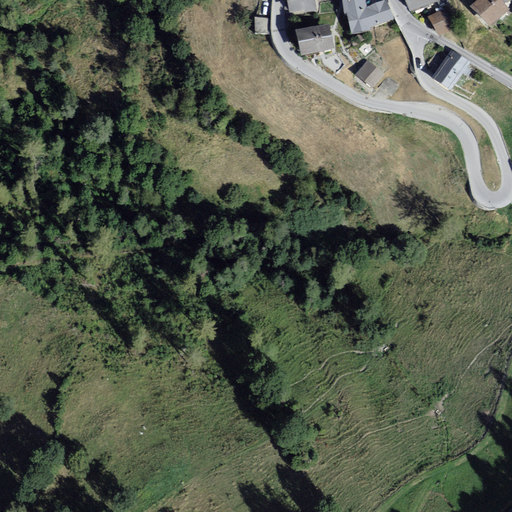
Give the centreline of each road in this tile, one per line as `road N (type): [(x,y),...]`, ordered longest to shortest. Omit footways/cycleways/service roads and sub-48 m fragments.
road 1 (unclassified): [(277,0),(279,34),(304,68),(367,103),(457,124),(476,182),(492,196),(508,181),(492,129),(425,85),(418,29)]
road 2 (unknown): [(511,367),(483,439),(375,511)]
